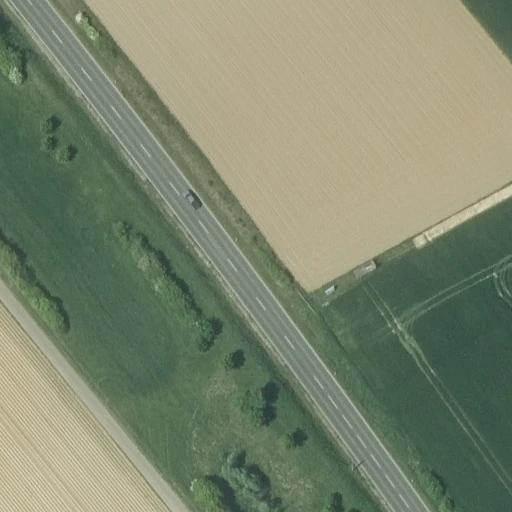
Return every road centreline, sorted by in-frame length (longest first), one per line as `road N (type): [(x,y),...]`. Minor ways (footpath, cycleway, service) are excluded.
road 1 (secondary): [(409,511),(275,322),(25,0)]
road 2 (track): [(0,291),(180,511)]
road 3 (track): [(511,191),(312,303)]
